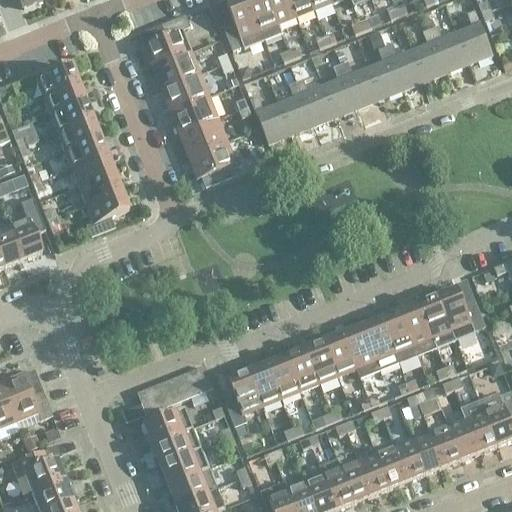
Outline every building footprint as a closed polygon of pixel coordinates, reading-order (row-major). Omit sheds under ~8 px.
[(19,0),(24,11),(46,2),(45,0),(19,0)] [(266,0),(249,0),(246,1),(263,43),(264,45),(282,38),(278,29),(266,0)] [(287,0),(266,0),(278,29),(296,22),(287,0)] [(287,0),(296,22),(314,15),(315,15),(315,14),(308,0),(287,0)] [(308,0),(315,14),(315,15),(332,7),(329,0),(308,0)] [(426,0),(422,2),(426,11),(435,7),(431,0),(426,0)] [(235,27),(225,31),(234,55),(245,50),(263,43),(246,1),(228,9),(235,27)] [(453,5),(447,8),(449,14),(456,12),(453,5)] [(481,18),(490,14),(487,7),(479,10),(481,18)] [(401,21),(407,18),(404,10),(397,12),(401,21)] [(471,10),(464,13),(466,19),(467,19),(473,16),(471,10)] [(401,21),(397,12),(387,16),(390,25),(401,21)] [(481,18),(485,27),(494,24),(490,14),(481,18)] [(456,36),(469,69),(492,59),(475,16),(473,16),(467,19),(471,29),(456,36)] [(157,70),(192,56),(184,34),(192,31),(187,19),(162,29),(167,40),(144,48),(150,64),(154,62),(157,70)] [(432,22),(427,24),(430,33),(435,31),(432,22)] [(365,35),(372,33),(369,24),(361,27),(365,35)] [(365,35),(361,27),(352,31),(355,39),(365,35)] [(429,34),(447,77),(469,69),(456,36),(441,41),(437,31),(435,31),(430,33),(429,34)] [(447,77),(429,34),(423,36),(427,47),(411,53),(425,86),(447,77)] [(379,35),(371,38),(376,51),(384,48),(379,35)] [(328,49),(336,47),(333,38),(325,41),(328,49)] [(382,41),(386,51),(389,50),(392,49),(388,39),(382,41)] [(328,49),(325,41),(316,45),(319,53),(328,49)] [(385,51),(402,95),(425,86),(411,53),(397,59),(393,48),(389,50),(386,51),(385,51)] [(367,71),(380,104),(402,95),(385,51),(378,54),(383,65),(367,71)] [(292,64),(301,61),(297,52),(289,55),(292,64)] [(292,64),(289,55),(280,59),(284,67),(292,64)] [(343,55),(336,58),(341,69),(347,66),(343,55)] [(192,56),(157,70),(160,78),(156,79),(162,94),(201,78),(192,56)] [(222,70),(231,66),(227,58),(219,62),(222,70)] [(222,70),(226,78),(234,75),(231,66),(222,70)] [(341,69),(358,113),(380,104),(367,71),(353,77),(348,66),(347,66),(341,69)] [(43,101),(78,87),(70,69),(36,83),(43,101)] [(323,89),(336,122),(358,113),(341,69),(334,72),(338,83),(323,89)] [(249,70),(240,74),(243,83),(253,80),(249,70)] [(201,78),(162,94),(167,108),(172,106),(175,115),(210,100),(201,78)] [(236,82),(226,86),(229,93),(238,89),(236,82)] [(296,86),(314,130),(336,122),(323,89),(308,94),(304,84),(296,86)] [(279,106),(292,139),(314,130),(296,86),(289,89),(293,100),(279,106)] [(51,119),(85,105),(78,87),(43,101),(51,119)] [(179,139),(219,123),(210,100),(175,115),(178,122),(174,124),(179,139)] [(269,148),(292,139),(279,106),(264,112),(260,101),(252,104),(269,148)] [(239,115),(248,112),(245,104),(236,107),(239,115)] [(51,119),(53,124),(58,137),(92,123),(85,105),(51,119)] [(4,118),(13,115),(9,106),(0,109),(4,118)] [(239,115),(243,124),(251,120),(248,112),(239,115)] [(4,118),(7,126),(16,123),(13,115),(4,118)] [(0,147),(9,144),(0,121),(0,147)] [(92,123),(58,137),(65,155),(99,140),(92,123)] [(193,160),(228,146),(219,123),(179,139),(185,153),(190,151),(193,160)] [(99,140),(65,155),(72,173),(106,159),(99,140)] [(17,153),(26,150),(23,141),(14,145),(17,153)] [(228,146),(193,160),(196,166),(192,168),(198,184),(202,182),(206,193),(258,172),(254,160),(236,166),(228,146)] [(17,153),(21,162),(29,158),(26,150),(17,153)] [(72,173),(77,186),(79,191),(113,177),(106,159),(72,173)] [(11,169),(1,173),(4,180),(14,176),(11,169)] [(31,189),(40,185),(37,177),(28,181),(31,189)] [(86,208),(120,195),(113,177),(79,191),(86,208)] [(14,196),(27,191),(23,180),(10,185),(14,196)] [(31,189),(34,198),(44,194),(40,185),(31,189)] [(125,216),(128,214),(120,195),(86,208),(94,227),(86,231),(90,242),(129,226),(125,216)] [(8,230),(22,265),(40,258),(33,240),(44,235),(35,211),(24,216),(27,223),(8,230)] [(45,225),(54,222),(51,213),(42,216),(45,225)] [(22,265),(8,230),(0,233),(0,261),(4,272),(22,265)] [(511,264),(494,271),(498,280),(509,275),(511,282),(511,264)] [(494,275),(485,278),(488,286),(497,282),(494,275)] [(458,293),(439,301),(453,335),(471,329),(474,335),(486,331),(476,307),(466,311),(458,293)] [(439,301),(420,308),(434,343),(438,353),(457,345),(453,335),(439,301)] [(153,312),(159,326),(170,321),(165,307),(153,312)] [(420,308),(401,316),(419,360),(438,353),(434,343),(420,308)] [(401,316),(382,323),(400,368),(419,360),(401,316)] [(382,323),(363,331),(381,375),(400,368),(382,323)] [(363,331),(344,339),(358,373),(362,383),(381,375),(363,331)] [(344,339),(325,346),(339,381),(358,373),(344,339)] [(306,354),(319,389),(339,381),(325,346),(306,354)] [(306,354),(287,361),(300,396),(319,389),(306,354)] [(287,361),(268,369),(281,404),(300,396),(287,361)] [(500,367),(489,371),(493,383),(504,378),(500,367)] [(267,369),(249,376),(262,411),(281,404),(268,369),(267,369)] [(214,392),(208,378),(204,370),(193,374),(202,397),(214,392)] [(449,381),(456,379),(453,370),(445,373),(449,381)] [(449,381),(445,373),(436,376),(440,385),(449,381)] [(202,397),(193,374),(182,379),(191,401),(202,397)] [(233,393),(222,398),(235,431),(247,426),(244,419),(262,411),(249,376),(248,377),(229,384),(233,393)] [(0,386),(16,426),(37,417),(40,423),(40,424),(52,419),(42,395),(31,399),(22,377),(0,386)] [(171,383),(181,406),(191,401),(182,379),(171,383)] [(161,387),(170,410),(181,406),(171,383),(161,387)] [(456,394),(462,392),(459,383),(453,385),(456,394)] [(411,396),(418,393),(415,385),(408,387),(411,396)] [(456,394),(453,385),(442,389),(445,398),(456,394)] [(0,431),(16,426),(0,386),(0,431)] [(150,392),(159,415),(170,410),(161,387),(150,392)] [(411,396),(408,387),(398,391),(401,400),(411,396)] [(137,397),(147,420),(159,415),(150,392),(137,397)] [(420,408),(426,406),(438,402),(435,393),(417,400),(420,408)] [(511,423),(511,397),(511,396),(500,400),(500,399),(482,406),(500,450),(511,444),(511,427),(511,424),(511,423)] [(373,411),(380,409),(377,400),(369,403),(373,411)] [(420,408),(417,400),(406,404),(409,412),(412,411),(419,409),(420,408)] [(373,411),(369,403),(360,406),(363,415),(373,411)] [(500,450),(482,406),(464,413),(468,422),(482,457),(500,450)] [(419,409),(412,411),(415,421),(423,418),(419,409)] [(221,411),(213,415),(216,423),(224,420),(221,411)] [(388,411),(381,414),(384,423),(391,420),(388,411)] [(153,449),(193,432),(185,412),(144,428),(153,449)] [(381,414),(371,418),(374,427),(383,424),(384,423),(381,414)] [(335,426),(342,423),(339,415),(331,418),(335,426)] [(335,426),(331,418),(322,421),(325,430),(335,426)] [(450,429),(464,464),(482,457),(468,422),(450,429)] [(348,437),(355,434),(352,426),(345,428),(348,437)] [(348,437),(345,428),(335,432),(338,440),(348,437)] [(464,464),(450,429),(432,436),(446,471),(464,464)] [(296,442),(304,439),(301,430),(293,433),(296,442)] [(57,432),(46,436),(50,446),(61,442),(57,432)] [(161,469),(201,453),(193,432),(153,449),(161,469)] [(232,440),(229,433),(221,436),(223,444),(232,440)] [(296,442),(293,433),(284,437),(287,446),(296,442)] [(413,444),(428,479),(446,471),(432,436),(413,444)] [(35,439),(23,444),(27,455),(39,450),(35,439)] [(232,440),(223,444),(227,453),(236,450),(232,440)] [(312,452),(319,449),(316,440),(308,443),(312,452)] [(312,452),(308,443),(299,446),(302,456),(312,452)] [(428,479),(413,444),(395,451),(409,486),(428,479)] [(409,486),(395,451),(377,458),(391,493),(409,486)] [(5,464),(13,460),(9,452),(1,455),(5,464)] [(169,489),(209,473),(201,453),(161,469),(169,489)] [(31,496),(63,483),(55,462),(48,465),(44,454),(10,467),(15,480),(23,477),(31,496)] [(276,467),(284,463),(281,454),(272,457),(276,467)] [(276,467),(272,457),(263,461),(267,470),(276,467)] [(359,465),(373,500),(391,493),(377,458),(359,465)] [(341,472),(355,508),(373,500),(359,465),(341,472)] [(323,479),(335,511),(344,511),(355,508),(341,472),(323,479)] [(177,509),(217,493),(209,473),(169,489),(177,509)] [(248,480),(245,473),(236,476),(239,484),(248,480)] [(305,487),(314,511),(335,511),(323,479),(305,487)] [(248,480),(239,484),(243,493),(252,489),(248,480)] [(37,511),(48,511),(71,503),(63,483),(31,496),(37,511)] [(293,511),(287,494),(284,487),(261,496),(266,511),(293,511)] [(287,494),(293,511),(314,511),(305,487),(287,494)] [(224,511),(217,493),(177,509),(177,511),(224,511)] [(75,511),(71,503),(48,511),(75,511)]
